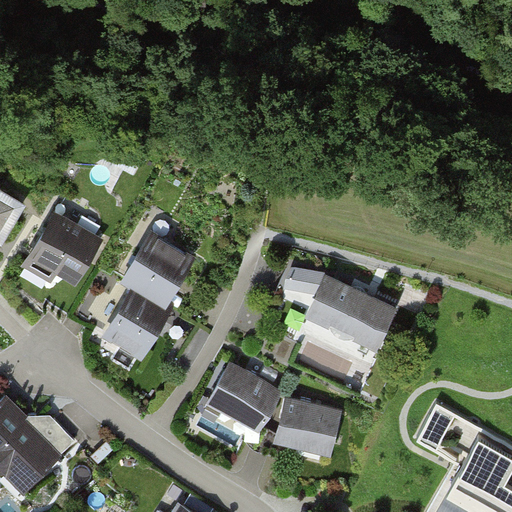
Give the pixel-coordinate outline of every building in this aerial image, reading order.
[(0,190),(0,233),(1,235),(20,202),(0,190)] [(69,193),(33,252),(76,278),(99,239),(97,238),(110,217),(69,193)] [(152,232),(125,276),(137,283),(166,301),(193,256),(152,232)] [(383,322),(388,325),(397,306),(325,273),(317,291),(322,293),(313,313),(374,341),(383,322)] [(137,283),(107,332),(142,352),(171,304),(166,301),(137,283)] [(211,397),(257,423),(268,404),(272,406),(281,390),(256,375),(258,373),(248,367),(246,370),(231,361),(211,397)] [(286,416),(281,436),(328,448),(333,427),(338,428),(342,409),(312,402),(313,399),(301,396),(300,399),(285,395),(281,414),(286,416)] [(0,401),(0,470),(20,491),(75,438),(55,418),(48,425),(37,413),(30,413),(27,417),(6,396),(0,401)] [(511,511),(511,443),(438,401),(418,436),(446,452),(449,444),(468,455),(448,491),(483,511),(511,511)]
